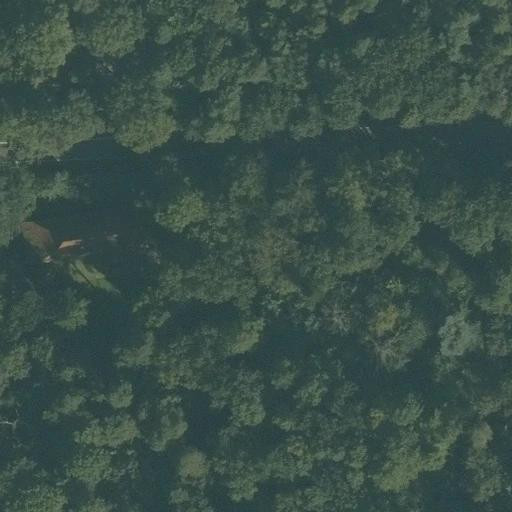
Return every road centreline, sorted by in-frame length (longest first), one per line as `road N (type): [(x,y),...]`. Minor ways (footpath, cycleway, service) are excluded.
road 1 (tertiary): [(511,130),(0,153)]
road 2 (track): [(90,0),(144,147)]
